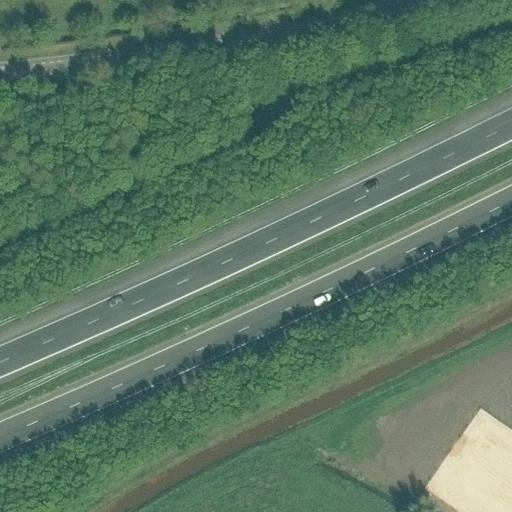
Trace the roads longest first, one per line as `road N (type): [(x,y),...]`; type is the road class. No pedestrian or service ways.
road 1 (motorway): [(511,124),(0,363)]
road 2 (motorway): [(0,438),(511,201)]
road 3 (tertiary): [(0,75),(273,38),(423,0)]
